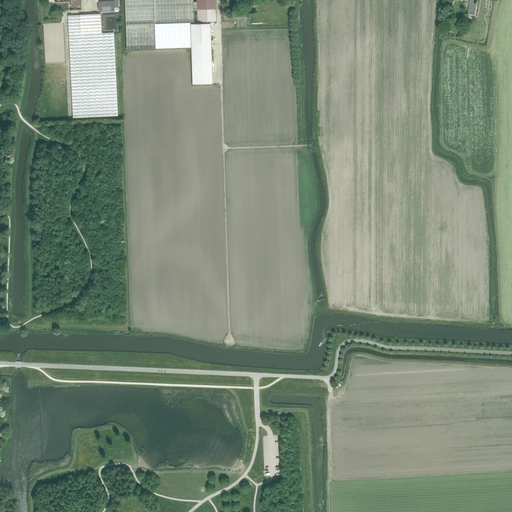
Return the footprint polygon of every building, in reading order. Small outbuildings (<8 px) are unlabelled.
[(193,0),(125,0),(127,49),(191,47),(191,23),(194,22),(194,11),(197,10),(197,2),(194,2),(193,0)] [(196,0),(197,2),(197,10),(198,22),(206,22),(216,21),(215,0),(196,0)] [(99,12),(115,11),(114,1),(98,2),(99,12)] [(194,22),(191,23),(191,47),(193,84),(212,84),(211,44),(211,24),(206,24),(206,22),(198,22),(197,10),(194,11),(194,22)] [(73,118),(118,116),(114,32),(102,33),(101,14),(68,15),(73,118)] [(249,15),(237,15),(237,21),(246,20),(246,28),(249,28),(249,15)]
